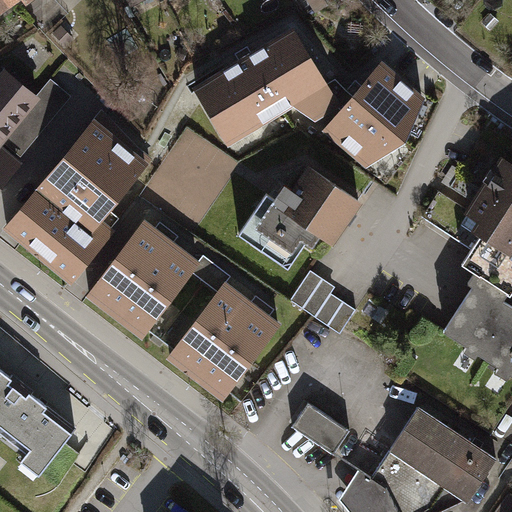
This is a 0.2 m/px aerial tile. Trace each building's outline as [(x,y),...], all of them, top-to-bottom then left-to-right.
[(0,0),(0,10),(14,0),(0,0)] [(307,0),(316,13),(337,0),(307,0)] [(291,23),(189,83),(225,141),(292,101),(313,115),(337,100),(291,23)] [(408,141),(424,96),(380,59),(322,128),(367,165),(408,141)] [(0,185),(20,161),(0,143),(3,140),(21,155),(71,95),(50,78),(37,93),(2,64),(0,66),(0,185)] [(149,165),(91,118),(0,228),(0,232),(67,287),(111,233),(101,224),(149,165)] [(150,187),(202,222),(243,161),(191,127),(150,187)] [(362,198),(309,163),(293,188),(284,182),(274,197),(263,189),(236,230),(288,265),(305,239),(313,244),(320,232),(333,241),(362,198)] [(511,169),(503,163),(460,229),(479,241),(461,268),(476,277),(439,335),(511,382),(511,313),(503,307),(511,293),(511,169)] [(199,264),(143,221),(83,299),(139,342),(199,264)] [(336,289),(311,272),(291,302),(340,335),(357,310),(333,294),(336,289)] [(281,327),(224,283),(165,360),(221,403),(281,327)] [(75,427),(0,368),(0,430),(28,452),(23,459),(40,472),(75,427)] [(333,455),(347,434),(305,404),(290,425),(333,455)] [(452,511),(466,505),(494,460),(417,408),(371,478),(356,470),(349,483),(337,504),(344,511),(452,511)]
